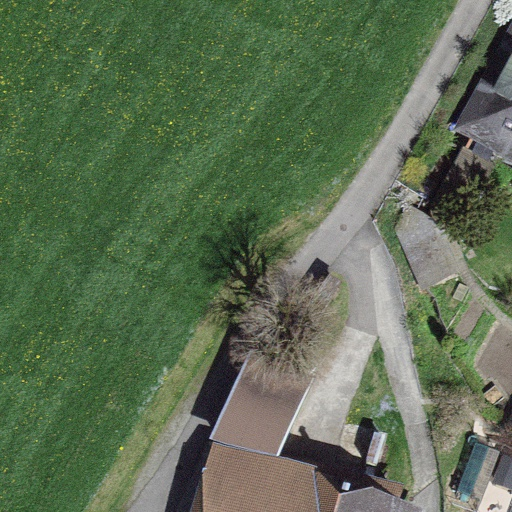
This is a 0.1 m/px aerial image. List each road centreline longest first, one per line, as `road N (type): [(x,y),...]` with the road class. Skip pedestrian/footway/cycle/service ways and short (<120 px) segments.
road 1 (track): [(435,511),(436,476),(371,218)]
road 2 (residential): [(486,0),(371,218)]
